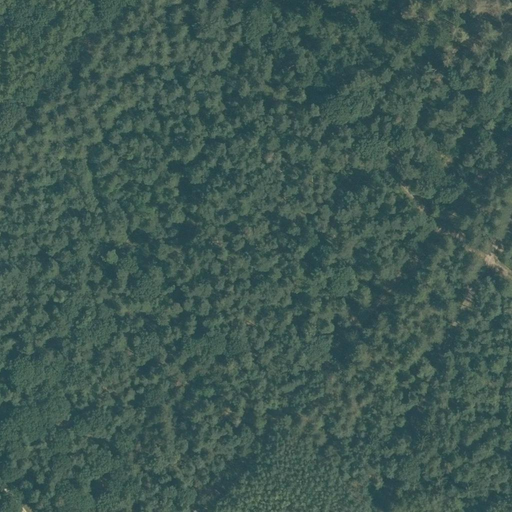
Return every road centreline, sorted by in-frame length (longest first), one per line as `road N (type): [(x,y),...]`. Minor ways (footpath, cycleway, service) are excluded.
road 1 (track): [(442,225),(196,511)]
road 2 (track): [(229,0),(442,225)]
road 3 (track): [(0,137),(128,0)]
